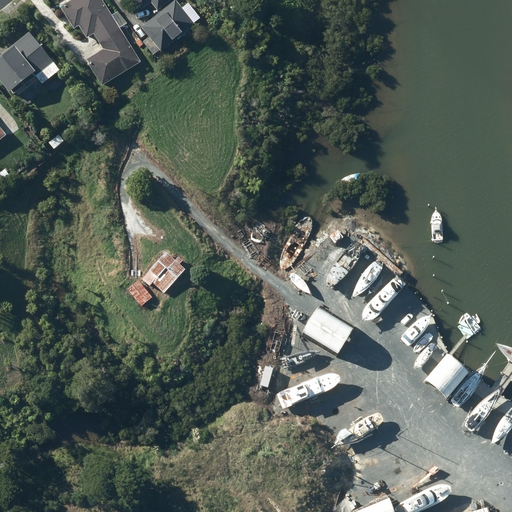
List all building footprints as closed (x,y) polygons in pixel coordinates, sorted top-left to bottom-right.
[(100,49),(83,60),(98,86),(138,62),(117,28),(124,24),(116,11),(109,15),(99,0),(70,0),(58,8),(71,29),(76,26),(84,38),(91,34),(100,49)] [(121,0),(123,2),(125,0),(129,0),(138,11),(149,3),(155,11),(168,0),(121,0)] [(139,27),(146,37),(141,42),(151,55),(158,50),(159,52),(193,25),(173,0),(139,27)] [(57,70),(26,32),(0,53),(0,87),(4,93),(10,88),(14,92),(32,77),(39,85),(57,70)] [(59,134),(49,143),(55,150),(65,142),(59,134)] [(146,271),(139,279),(147,286),(149,283),(161,293),(182,269),(176,265),(180,261),(176,257),(172,261),(162,251),(145,270),(146,271)] [(136,281),(125,289),(139,306),(149,298),(136,281)] [(326,365),(284,367),(286,404),(328,402),(326,365)] [(511,458),(511,456),(511,409),(511,410),(510,410),(509,411),(508,411),(507,412),(506,413),(487,443),(487,444),(486,445),(486,446),(486,447),(486,449),(486,450),(486,451),(486,452),(486,453),(487,455),(487,456),(488,457),(488,458),(489,459),(490,460),(491,460),(492,461),(493,462),(494,462),(495,463),(496,463),(497,464),(498,464),(500,464),(501,464),(502,464),(503,463),(504,463),(506,462),(507,462),(508,461),(509,461),(510,460),(510,459),(511,458)] [(411,511),(402,491),(364,508),(365,511),(411,511)]
